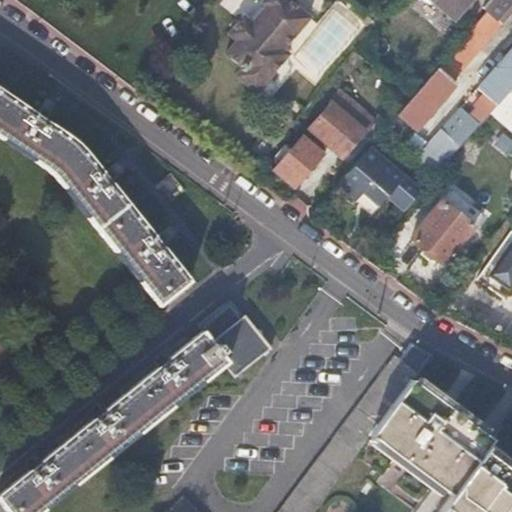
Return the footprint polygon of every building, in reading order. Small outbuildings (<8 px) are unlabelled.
[(242,14),(227,33),(235,40),(225,52),(241,66),(235,75),(255,92),(288,52),(284,48),(311,16),(291,0),(259,0),(264,5),(251,20),(242,14)] [(430,0),(454,19),(470,0),(430,0)] [(511,0),(485,0),(480,7),(485,13),(494,20),(505,8),(509,10),(511,6),(511,0)] [(475,24),(488,35),(497,23),(494,20),(485,13),(475,24)] [(475,24),(463,38),(465,41),(464,43),(470,49),(469,50),(472,53),(488,35),(475,24)] [(463,38),(410,100),(382,133),(403,149),(415,129),(457,81),(460,77),(467,64),(465,61),(472,53),(469,50),(470,49),(464,43),(465,41),(463,38)] [(511,47),(492,70),(479,86),(480,87),(478,91),(482,96),(476,104),(487,113),(505,93),(511,85),(511,84),(511,47)] [(164,299),(193,272),(77,145),(0,90),(0,134),(51,170),(164,299)] [(341,93),(308,129),(341,157),(373,121),(341,93)] [(485,116),(511,137),(511,98),(505,93),(487,113),(485,116)] [(462,105),(416,159),(435,174),(481,121),(462,105)] [(300,138),(273,169),(292,186),(320,154),(300,138)] [(369,147),(337,184),(355,200),(362,193),(379,206),(404,176),(369,147)] [(444,200),(412,238),(443,265),(475,227),(444,200)] [(511,242),(492,269),(508,282),(511,277),(511,242)] [(202,330),(0,490),(0,502),(7,511),(36,511),(224,363),(233,374),(270,345),(245,314),(211,341),(202,330)] [(411,378),(416,371),(394,354),(276,511),(199,511),(183,496),(167,511),(311,511),(370,434),(411,378)] [(435,396),(411,378),(370,434),(371,435),(368,438),(370,440),(374,437),(395,452),(391,457),(407,469),(410,464),(450,493),(487,443),(491,437),(450,407),(453,402),(439,391),(435,396)] [(511,511),(511,461),(487,443),(450,493),(440,506),(448,511),(511,511)]
